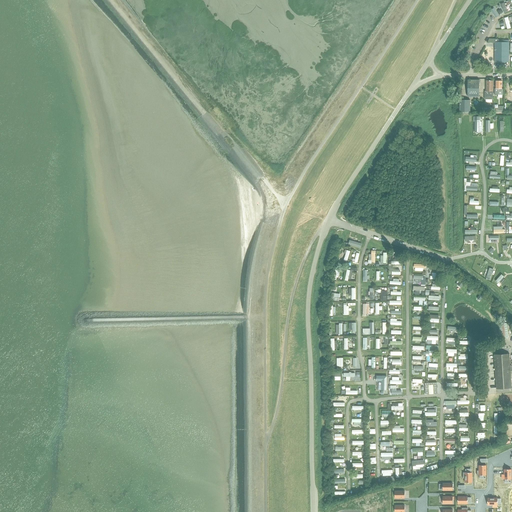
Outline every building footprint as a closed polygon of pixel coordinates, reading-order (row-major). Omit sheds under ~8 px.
[(509,62),(509,42),(498,42),(495,42),(495,43),(495,62),(509,62)] [(468,96),(479,97),(479,80),(468,80),(468,96)] [(493,91),(493,80),(486,80),(486,91),(485,91),(485,95),(485,100),(486,100),(493,100),(493,95),(493,91)] [(496,89),(495,89),(494,95),(498,95),(502,95),(503,95),(503,91),(503,89),(502,89),(502,81),(496,81),(496,89)] [(470,108),(470,100),(466,100),(460,100),(460,109),(460,112),(466,112),(470,112),(470,108)] [(271,220),(276,222),(280,210),(271,208),(269,214),(273,215),(271,220)] [(349,239),(347,243),(359,247),(361,243),(349,239)] [(501,274),(495,280),(498,283),(504,276),(501,274)] [(388,283),(399,284),(400,278),(395,278),(395,275),(392,275),(392,280),(389,280),(388,283)] [(490,315),(494,313),(490,302),(486,304),(490,315)] [(509,338),(508,323),(499,323),(500,338),(509,338)] [(497,389),(511,388),(509,354),(494,355),(497,389)] [(437,383),(425,383),(425,394),(437,393),(437,383)] [(450,412),(450,408),(454,408),(454,401),(445,401),(444,412),(450,412)] [(479,470),(477,470),(477,471),(477,473),(477,475),(480,475),(481,475),(485,475),(486,475),(486,470),(486,465),(483,465),(479,465),(479,468),(479,470)] [(502,474),(502,477),(502,479),(504,479),(505,479),(508,479),(511,479),(511,474),(511,470),(511,469),(504,469),(504,470),(504,474),(503,474),(502,474)] [(472,472),(463,472),(463,478),(465,478),(465,482),(472,482),(472,473),(472,472)] [(498,498),(488,498),(488,505),(493,505),(493,507),(497,507),(497,505),(498,505),(498,498)]
